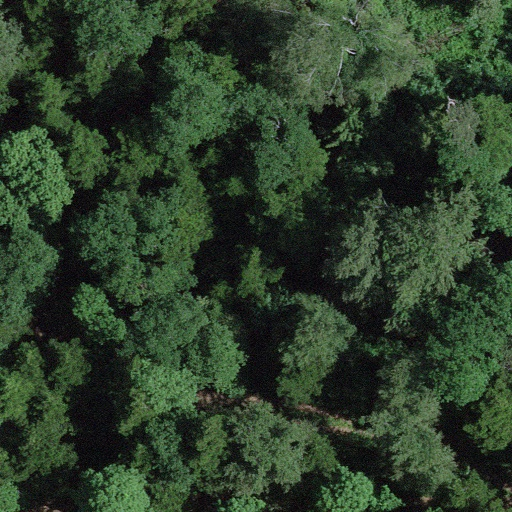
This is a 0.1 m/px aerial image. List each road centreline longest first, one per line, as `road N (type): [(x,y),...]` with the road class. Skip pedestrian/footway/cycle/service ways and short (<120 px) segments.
road 1 (track): [(511,481),(234,375),(17,327),(0,310)]
road 2 (track): [(75,511),(137,500),(505,511)]
